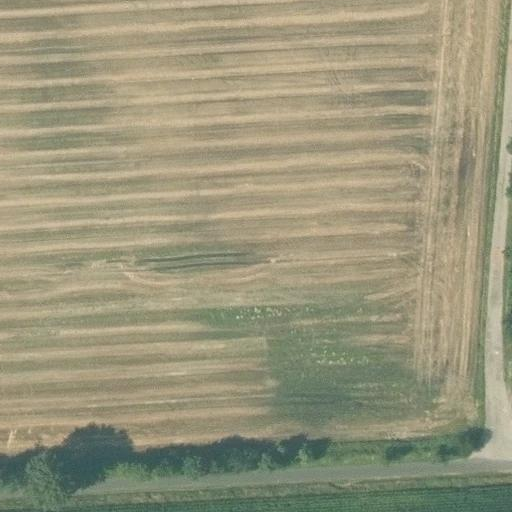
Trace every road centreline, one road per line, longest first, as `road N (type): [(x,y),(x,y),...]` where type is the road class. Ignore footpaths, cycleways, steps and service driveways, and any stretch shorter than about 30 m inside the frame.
road 1 (unclassified): [(0,494),(511,466)]
road 2 (track): [(497,467),(511,221)]
